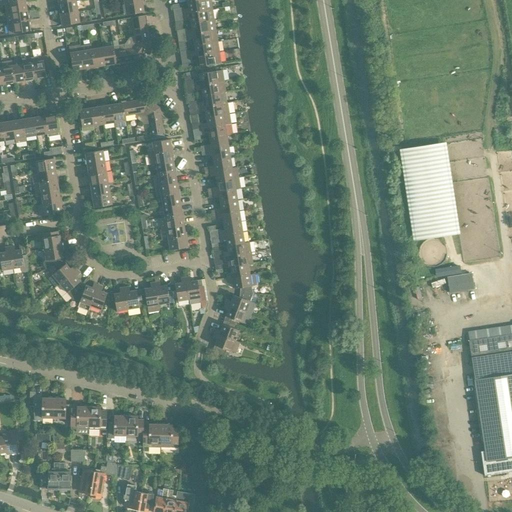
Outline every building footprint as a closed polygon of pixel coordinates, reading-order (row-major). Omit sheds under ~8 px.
[(4,4),(6,14),(27,10),(25,0),(4,4)] [(183,9),(184,14),(206,11),(212,10),(210,0),(202,0),(187,3),(188,9),(183,9)] [(58,4),(60,15),(78,12),(76,1),(58,4)] [(142,1),(124,4),(126,16),(144,13),(142,1)] [(6,14),(7,24),(29,20),(27,10),(6,14)] [(206,11),(184,14),(185,19),(190,18),(191,24),(208,21),(214,20),(212,10),(206,11)] [(78,12),(60,15),(62,26),(80,23),(78,12)] [(130,37),(127,41),(145,54),(149,47),(145,23),(147,23),(146,16),(131,18),(134,36),(130,37)] [(29,20),(7,24),(9,34),(30,31),(29,20)] [(187,31),(188,36),(215,31),(214,20),(208,21),(191,24),(191,30),(187,31)] [(193,40),(194,45),(217,42),(215,31),(188,36),(188,40),(193,40)] [(141,60),(145,54),(127,41),(125,44),(113,46),(116,64),(141,60)] [(190,52),(191,57),(219,52),(217,42),(194,45),(195,51),(190,52)] [(81,51),(80,47),(80,45),(69,47),(73,71),(84,69),(81,51)] [(80,47),(81,51),(84,69),(94,67),(91,50),(91,45),(80,47)] [(113,46),(102,48),(105,66),(116,64),(113,46)] [(102,48),(91,50),(94,67),(105,66),(102,48)] [(219,52),(191,57),(192,62),(196,61),(198,67),(221,63),(219,52)] [(48,56),(32,59),(35,79),(45,77),(45,74),(50,73),(48,56)] [(21,60),(22,64),(25,81),(35,79),(32,59),(31,58),(21,60)] [(1,63),(2,68),(5,84),(15,82),(12,66),(11,61),(1,63)] [(22,64),(12,66),(15,82),(25,81),(22,64)] [(196,86),(224,82),(222,70),(199,74),(200,81),(195,81),(196,86)] [(202,96),(226,92),(224,82),(196,86),(197,91),(201,90),(202,96)] [(199,108),(227,103),(226,92),(202,96),(203,102),(198,103),(199,108)] [(136,119),(140,122),(153,104),(147,99),(122,103),(124,116),(125,116),(135,114),(136,119)] [(126,126),(125,116),(124,116),(122,103),(111,105),(114,123),(115,128),(126,126)] [(206,117),(229,114),(227,103),(199,108),(200,112),(205,111),(206,117)] [(153,104),(140,122),(145,125),(149,124),(151,136),(163,133),(159,108),(153,104)] [(104,124),(114,123),(111,105),(101,107),(104,124)] [(93,126),(104,124),(101,107),(90,108),(93,126)] [(82,128),(93,126),(90,108),(79,110),(82,128)] [(55,114),(44,116),(47,134),(47,137),(60,135),(57,117),(56,117),(55,114)] [(203,129),(225,125),(231,124),(229,114),(206,117),(207,123),(202,124),(203,129)] [(44,116),(33,118),(36,136),(47,134),(44,116)] [(33,118),(23,119),(25,137),(36,136),(33,118)] [(23,119),(12,121),(15,139),(15,143),(26,141),(25,137),(23,119)] [(12,121),(1,123),(4,141),(15,139),(12,121)] [(209,139),(227,136),(232,135),(231,124),(225,125),(203,129),(203,134),(208,133),(209,139)] [(201,151),(228,147),(227,136),(209,139),(210,145),(200,147),(201,151)] [(152,142),(154,154),(171,151),(170,140),(152,142)] [(84,144),(85,150),(97,148),(96,142),(84,144)] [(401,150),(415,240),(457,234),(443,144),(401,150)] [(49,149),(50,151),(50,156),(62,154),(61,147),(49,149)] [(213,160),(230,157),(228,147),(201,151),(202,156),(212,154),(213,160)] [(85,153),(87,165),(104,162),(103,151),(85,153)] [(150,165),(155,164),(173,161),(171,151),(154,154),(148,155),(150,165)] [(204,173),(232,168),(230,157),(213,160),(214,166),(203,168),(204,173)] [(36,162),(37,173),(55,170),(53,159),(36,162)] [(155,164),(157,175),(175,172),(173,161),(155,164)] [(87,165),(88,175),(106,172),(104,162),(87,165)] [(216,182),(239,178),(238,167),(232,168),(204,173),(205,177),(215,176),(216,182)] [(34,184),(39,183),(57,180),(55,170),(37,173),(33,173),(34,184)] [(88,175),(90,186),(108,183),(106,172),(88,175)] [(153,176),(155,186),(177,183),(175,172),(157,175),(153,176)] [(208,194),(235,189),(241,189),(239,178),(216,182),(217,188),(207,189),(208,194)] [(36,195),(41,194),(59,191),(57,180),(39,183),(34,184),(36,195)] [(90,186),(92,197),(110,194),(108,183),(90,186)] [(157,197),(161,197),(178,194),(177,183),(155,186),(157,197)] [(220,203),(237,200),(235,189),(208,194),(208,199),(219,197),(220,203)] [(41,194),(43,205),(60,202),(59,191),(41,194)] [(110,194),(92,197),(94,208),(112,205),(110,194)] [(161,197),(162,207),(180,204),(178,194),(161,197)] [(211,216),(217,215),(239,211),(237,200),(220,203),(221,209),(210,211),(211,216)] [(60,202),(43,205),(37,206),(39,217),(62,213),(60,202)] [(162,207),(164,218),(182,215),(180,204),(162,207)] [(222,219),(223,225),(241,222),(239,211),(217,215),(211,216),(212,220),(222,219)] [(164,218),(166,229),(184,226),(182,215),(164,218)] [(219,231),(220,236),(242,232),(241,222),(223,225),(224,230),(219,231)] [(162,240),(168,239),(185,236),(184,226),(166,229),(161,229),(162,240)] [(41,234),(44,249),(66,246),(65,241),(60,242),(59,231),(41,234)] [(226,240),(227,246),(244,243),(242,232),(220,236),(221,241),(226,240)] [(185,236),(168,239),(170,250),(187,248),(185,236)] [(13,269),(20,267),(21,269),(22,271),(23,272),(25,273),(27,272),(28,270),(29,269),(26,255),(25,249),(24,239),(18,240),(19,250),(15,251),(14,246),(9,247),(13,269)] [(223,253),(224,257),(251,253),(249,242),(244,243),(227,246),(228,252),(223,253)] [(66,246),(44,249),(46,261),(44,262),(43,264),(44,266),(45,268),(47,268),(49,268),(54,266),(64,261),(63,258),(62,251),(67,251),(66,246)] [(5,252),(0,253),(0,270),(13,269),(9,247),(5,247),(5,252)] [(229,261),(230,267),(248,264),(252,264),(251,253),(224,257),(225,262),(229,261)] [(56,287),(59,284),(77,270),(74,266),(70,269),(66,264),(64,261),(54,266),(57,271),(48,278),(56,287)] [(226,274),(227,279),(249,275),(248,264),(230,267),(231,273),(226,274)] [(435,279),(462,275),(460,265),(433,269),(435,279)] [(59,284),(67,293),(72,299),(83,284),(80,282),(76,277),(80,273),(77,270),(59,284)] [(450,293),(474,289),(471,273),(447,277),(450,293)] [(249,275),(227,279),(228,283),(233,283),(234,289),(241,288),(240,293),(252,294),(251,286),(256,285),(254,274),(249,275)] [(190,277),(185,278),(189,300),(190,306),(201,304),(200,298),(198,287),(202,286),(201,280),(190,282),(190,277)] [(181,283),(175,284),(170,285),(172,291),(176,291),(178,302),(189,300),(185,278),(180,278),(181,283)] [(159,282),(154,283),(158,305),(169,303),(167,292),(172,291),(170,285),(160,287),(159,282)] [(88,311),(90,306),(98,285),(93,283),(92,288),(86,286),(83,284),(72,299),(80,302),(78,307),(88,311)] [(141,296),(145,296),(148,312),(159,311),(158,305),(154,283),(150,283),(150,288),(140,290),(141,296)] [(101,310),(104,300),(110,300),(110,294),(107,293),(101,291),(102,287),(98,285),(90,306),(101,310)] [(139,308),(143,307),(141,296),(140,290),(129,292),(129,287),(124,288),(128,310),(129,316),(140,314),(139,308)] [(116,312),(128,310),(124,288),(119,288),(120,293),(114,294),(110,294),(110,300),(115,301),(116,312)] [(233,296),(231,302),(227,300),(225,304),(251,314),(255,304),(250,302),(252,294),(240,293),(240,298),(233,296)] [(228,311),(225,317),(224,321),(230,323),(231,319),(247,325),(251,314),(225,304),(223,309),(228,311)] [(216,329),(214,333),(235,341),(239,331),(228,327),(230,323),(224,321),(222,325),(220,331),(216,329)] [(511,327),(469,334),(469,341),(468,341),(485,451),(481,452),(484,476),(485,476),(484,474),(511,469),(511,327)] [(217,340),(214,346),(212,352),(224,356),(226,350),(235,354),(239,343),(235,341),(214,333),(212,338),(217,340)] [(42,418),(53,418),(54,397),(49,397),(48,398),(42,398),(42,406),(34,406),(34,412),(34,421),(42,421),(42,418)] [(64,421),(71,422),(71,415),(71,410),(71,408),(65,407),(65,398),(60,398),(59,397),(54,397),(53,418),(64,418),(64,421)] [(88,406),(84,405),(83,407),(77,407),(77,410),(71,410),(71,415),(71,422),(70,429),(88,430),(88,406)] [(106,407),(100,407),(94,407),(93,406),(88,406),(88,430),(106,430),(106,416),(106,407)] [(125,441),(125,436),(126,415),(121,415),(120,416),(114,416),(114,425),(108,425),(108,438),(114,439),(114,440),(125,441)] [(136,439),(143,439),(143,433),(143,428),(143,420),(137,420),(137,416),(132,416),(130,415),(126,415),(125,436),(136,436),(136,439)] [(142,447),(160,448),(161,423),(156,423),(154,424),(149,424),(149,428),(143,428),(143,433),(143,439),(142,447)] [(177,448),(178,431),(178,429),(172,428),(172,425),(166,425),(165,423),(161,423),(160,448),(177,448)] [(0,436),(0,453),(10,452),(10,454),(23,452),(20,431),(3,434),(3,436),(0,436)] [(94,471),(90,494),(92,494),(91,497),(99,498),(102,482),(103,482),(105,474),(116,475),(116,465),(116,463),(107,462),(106,467),(101,466),(100,472),(94,471)] [(48,489),(59,489),(59,463),(54,463),(54,471),(41,471),(41,488),(48,488),(48,489)] [(65,463),(59,463),(59,489),(71,489),(71,471),(65,471),(65,463)] [(131,466),(116,465),(116,475),(116,477),(129,479),(131,466)] [(81,492),(90,494),(94,471),(83,469),(81,478),(83,478),(81,492)] [(128,507),(138,509),(141,492),(135,491),(136,486),(127,484),(125,499),(130,500),(128,507)] [(162,499),(156,497),(154,511),(164,511),(168,490),(164,489),(162,499)] [(164,511),(174,511),(176,501),(177,496),(171,495),(172,491),(168,490),(164,511)] [(141,492),(138,509),(147,511),(149,503),(151,504),(153,493),(147,492),(147,493),(141,492)] [(176,501),(174,511),(191,511),(194,495),(177,492),(177,496),(176,501)]
